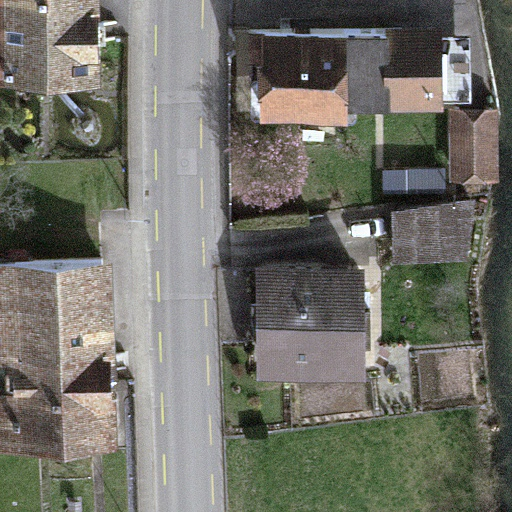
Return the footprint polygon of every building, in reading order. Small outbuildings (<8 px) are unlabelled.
[(6,0),(9,79),(87,77),(84,0),(6,0)] [(440,33),(260,35),(261,107),(441,105),(440,33)] [(498,176),(497,115),(442,116),(444,177),(498,176)] [(459,211),(394,212),(395,266),(459,265),(459,211)] [(0,451),(113,448),(107,263),(0,266),(0,352),(24,352),(26,398),(0,398),(0,451)] [(365,270),(267,268),(265,364),(363,366),(365,270)]
